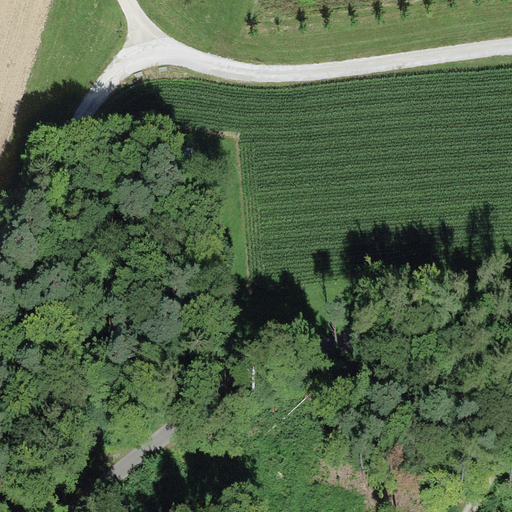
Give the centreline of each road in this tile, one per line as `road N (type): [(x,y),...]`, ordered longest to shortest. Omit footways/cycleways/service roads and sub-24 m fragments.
road 1 (unclassified): [(511,299),(379,326),(261,373),(60,511)]
road 2 (track): [(148,45),(187,61),(287,77),(511,46)]
road 3 (track): [(123,0),(148,45),(114,70),(0,244)]
